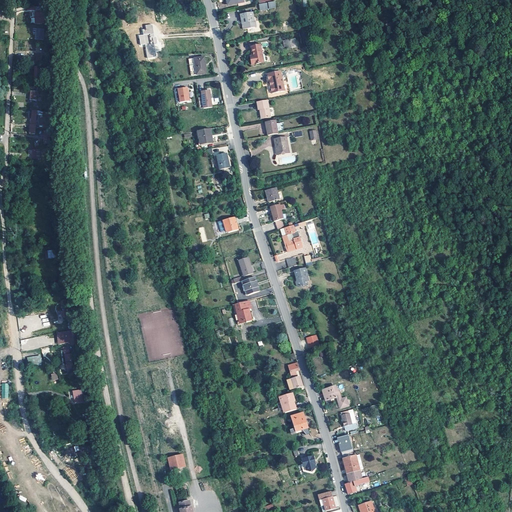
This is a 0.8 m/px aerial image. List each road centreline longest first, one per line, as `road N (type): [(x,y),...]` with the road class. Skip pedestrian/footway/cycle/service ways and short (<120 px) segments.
road 1 (secondary): [(207,0),(253,215),(345,511)]
road 2 (track): [(65,0),(95,332),(132,511)]
road 3 (unclassified): [(15,338),(28,433),(86,511)]
road 4 (track): [(12,0),(0,191)]
road 5 (track): [(0,205),(15,338)]
